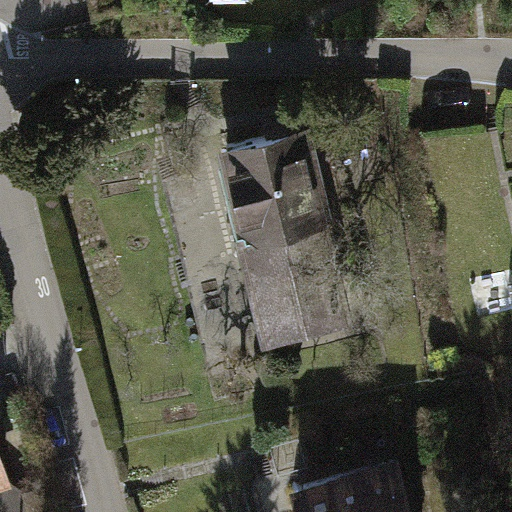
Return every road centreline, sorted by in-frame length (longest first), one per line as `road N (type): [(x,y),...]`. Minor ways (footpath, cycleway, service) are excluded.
road 1 (residential): [(511,60),(205,43),(0,20)]
road 2 (residential): [(0,118),(104,511)]
